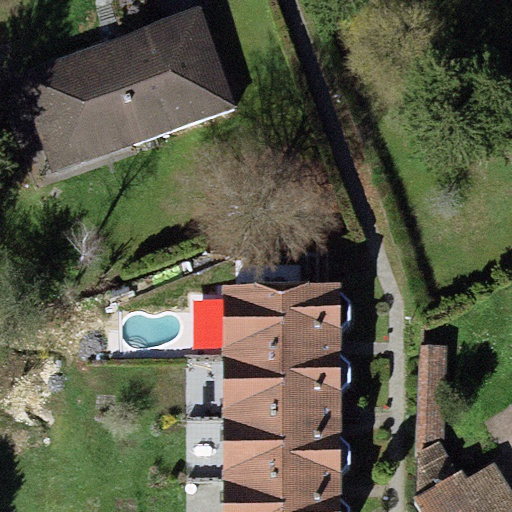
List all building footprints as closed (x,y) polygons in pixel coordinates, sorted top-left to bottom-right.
[(198,5),(14,72),(52,175),(236,108),(198,5)] [(339,283),(222,285),(222,357),(340,355),(339,331),(350,321),(350,299),(339,291),(339,283)] [(446,346),(421,344),(417,452),(442,436),(446,346)] [(340,355),(222,357),(222,417),(340,416),(340,389),(350,382),(349,362),(340,355)] [(340,416),(222,417),(222,474),(341,474),(349,467),(349,445),(340,437),(340,416)] [(417,452),(414,498),(422,511),(488,511),(468,479),(442,436),(417,452)] [(511,511),(511,492),(493,463),(468,479),(488,511),(511,511)] [(341,474),(222,474),(222,511),(349,511),(350,507),(341,499),(341,474)]
